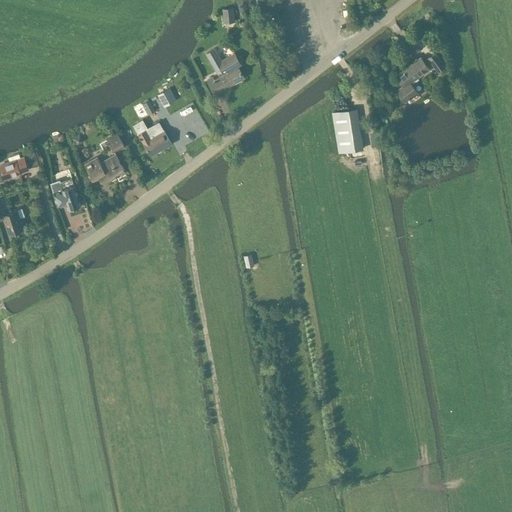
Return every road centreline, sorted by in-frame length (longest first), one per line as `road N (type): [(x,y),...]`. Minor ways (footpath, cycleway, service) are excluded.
road 1 (tertiary): [(0,296),(166,186),(409,0)]
road 2 (track): [(182,210),(234,511)]
